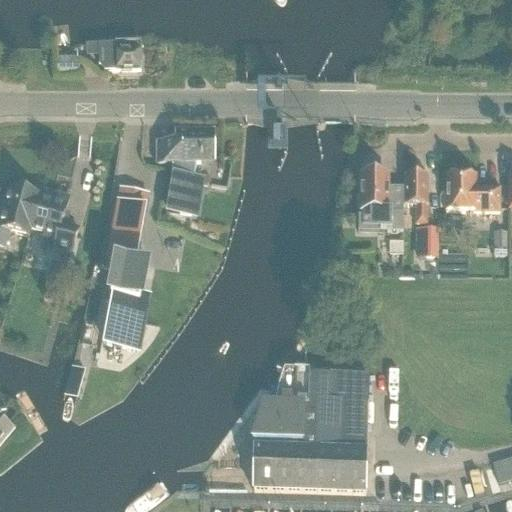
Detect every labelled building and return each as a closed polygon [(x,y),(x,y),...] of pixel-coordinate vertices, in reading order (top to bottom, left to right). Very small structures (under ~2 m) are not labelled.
[(104,73),(141,72),(140,44),(98,46),(99,66),(104,73)] [(56,59),(56,75),(65,75),(79,75),(79,59),(74,59),(56,59)] [(284,144),(285,143),(285,128),(284,127),(274,127),(272,128),(272,143),(274,144),(284,144)] [(200,160),(212,160),(212,134),(176,133),(176,144),(156,144),(156,166),(171,166),(171,183),(174,183),(169,214),(198,219),(204,183),(193,181),(196,166),(200,166),(200,160)] [(460,179),(457,177),(452,177),(449,179),(446,179),(445,215),(499,215),(499,191),(475,191),(475,179),(460,179)] [(362,230),(403,230),(403,212),(391,212),(392,197),(386,197),(387,178),(362,178),(362,194),(360,198),(360,208),(362,213),(362,230)] [(427,227),(427,178),(405,178),(405,208),(416,208),(415,227),(427,227)] [(38,198),(10,190),(6,205),(2,204),(0,212),(0,248),(5,250),(9,233),(29,238),(30,232),(38,198)] [(30,232),(45,236),(41,250),(71,258),(78,231),(61,226),(68,199),(39,192),(38,198),(30,232)] [(140,297),(146,268),(135,266),(148,197),(120,192),(105,271),(115,273),(112,290),(106,289),(103,306),(113,308),(107,341),(102,340),(97,368),(119,373),(131,364),(142,354),(151,343),(159,330),(143,327),(149,298),(140,297)] [(435,256),(435,231),(420,231),(420,255),(435,256)] [(507,255),(507,236),(493,236),(493,255),(507,255)] [(167,239),(163,258),(180,262),(184,243),(167,239)] [(389,244),(389,257),(403,258),(403,244),(389,244)] [(365,497),(368,376),(284,374),(278,393),(275,413),(265,413),(254,450),(253,493),(365,497)] [(0,447),(13,432),(0,421),(0,417),(4,413),(0,410),(0,447)] [(511,460),(511,461),(511,462),(492,467),(498,486),(511,481),(511,460)]
